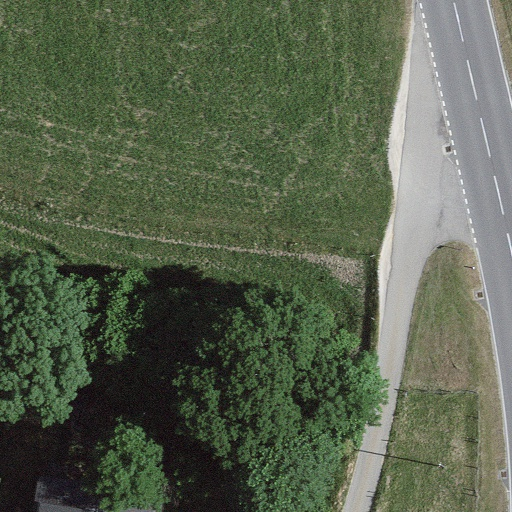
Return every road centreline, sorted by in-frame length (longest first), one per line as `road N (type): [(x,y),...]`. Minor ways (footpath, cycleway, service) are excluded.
road 1 (track): [(479,110),(448,139),(431,174),(354,511)]
road 2 (secondary): [(453,0),(511,253)]
